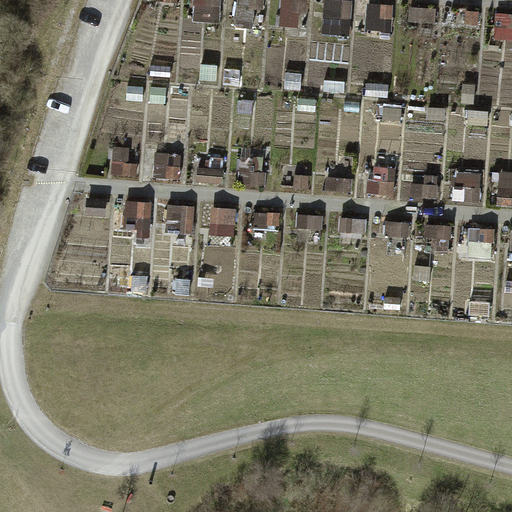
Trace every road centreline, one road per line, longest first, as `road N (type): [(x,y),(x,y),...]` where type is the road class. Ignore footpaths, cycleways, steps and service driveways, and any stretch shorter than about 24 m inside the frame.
road 1 (track): [(124,0),(13,310),(15,382),(42,432),(78,455),(133,464),(272,429),(335,423),(511,466)]
road 2 (track): [(16,299),(511,336)]
road 3 (track): [(57,182),(511,215)]
